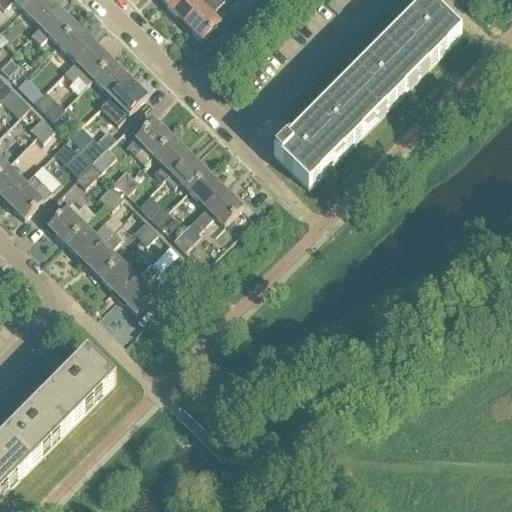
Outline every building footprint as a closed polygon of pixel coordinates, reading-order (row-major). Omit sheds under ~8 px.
[(14,8),(23,17),(40,0),(5,0),(0,5),(0,12),(5,18),(14,8)] [(40,0),(23,17),(41,35),(60,16),(43,0),(40,0)] [(153,0),(167,13),(179,0),(153,0)] [(179,0),(167,13),(184,31),(203,12),(191,0),(179,0)] [(203,12),(184,31),(203,49),(221,30),(212,20),(225,7),(217,0),(214,0),(203,12)] [(234,0),(251,17),(263,6),(257,0),(234,0)] [(276,162),(309,194),(459,43),(431,15),(294,153),(289,148),(276,162)] [(50,43),(58,52),(77,33),(60,16),(41,35),(32,43),(41,52),(50,43)] [(58,52),(76,70),(95,51),(77,33),(58,52)] [(93,87),(94,87),(112,68),(95,51),(76,70),(65,81),(73,89),(78,83),(88,93),(93,87)] [(11,66),(1,76),(8,84),(18,74),(11,66)] [(30,96),(44,79),(30,67),(15,83),(30,96)] [(94,87),(111,105),(130,86),(112,68),(94,87)] [(0,106),(2,109),(14,97),(0,83),(0,106)] [(111,105),(101,115),(108,122),(112,118),(123,129),(148,104),(130,86),(111,105)] [(37,96),(29,104),(35,110),(43,102),(37,96)] [(14,97),(2,109),(20,127),(31,115),(14,97)] [(35,110),(53,128),(64,117),(58,110),(57,111),(46,100),(43,102),(35,110)] [(64,117),(53,128),(59,134),(71,123),(64,117)] [(31,137),(37,144),(49,132),(42,126),(31,137)] [(143,154),(154,164),(172,145),(154,127),(127,154),(135,162),(143,154)] [(49,132),(37,144),(44,150),(55,139),(49,132)] [(163,190),(166,187),(190,162),(172,145),(154,164),(163,173),(155,182),(163,190)] [(93,146),(80,159),(92,171),(107,155),(99,147),(97,149),(93,146)] [(107,155),(92,171),(101,180),(117,165),(107,155)] [(66,173),(78,184),(92,171),(80,159),(66,173)] [(180,190),(189,199),(208,180),(190,162),(166,187),(174,195),(180,190)] [(92,171),(78,184),(79,185),(77,187),(86,196),(101,180),(92,171)] [(0,181),(0,202),(7,210),(26,191),(8,173),(0,181)] [(115,190),(122,196),(133,185),(126,178),(115,190)] [(137,189),(142,184),(138,180),(133,185),(137,189)] [(189,199),(207,216),(225,197),(208,180),(189,199)] [(26,191),(7,210),(25,228),(52,200),(34,182),(26,191)] [(133,185),(122,196),(128,203),(139,191),(137,189),(133,185)] [(100,205),(106,212),(117,200),(111,194),(100,205)] [(225,197),(207,216),(190,232),(199,241),(215,225),(225,234),(243,215),(225,197)] [(117,200),(106,212),(112,218),(124,207),(117,200)] [(140,214),(157,231),(168,220),(151,203),(140,214)] [(48,234),(66,252),(85,233),(67,215),(48,234)] [(168,220),(157,231),(163,238),(174,226),(168,220)] [(135,240),(141,247),(152,235),(146,229),(135,240)] [(66,252),(84,269),(114,239),(105,231),(94,242),(85,233),(66,252)] [(152,235),(141,247),(148,253),(159,242),(152,235)] [(84,269),(101,287),(120,268),(111,259),(122,248),(114,239),(84,269)] [(176,282),(171,287),(181,298),(198,280),(182,264),(170,276),(176,282)] [(101,287),(119,304),(138,285),(120,268),(101,287)] [(138,285),(119,304),(137,322),(156,303),(146,294),(161,280),(152,271),(138,285)] [(0,505),(116,389),(88,361),(0,449),(0,505)]
